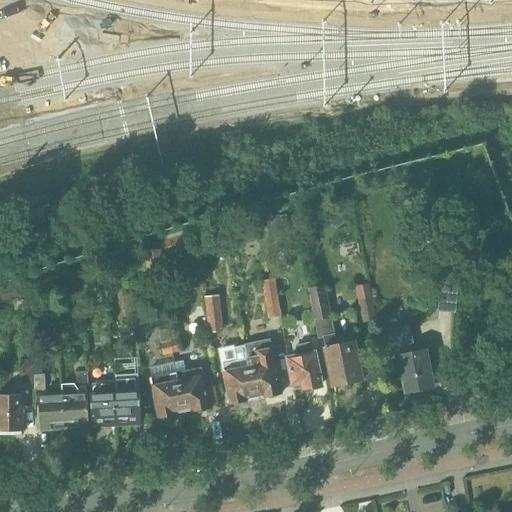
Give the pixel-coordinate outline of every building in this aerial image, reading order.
[(168,256),(195,248),(190,232),(164,240),(168,256)] [(92,264),(87,264),(81,265),(81,266),(83,288),(96,287),(94,266),(102,265),(101,260),(101,253),(91,254),(92,263),(92,264)] [(460,257),(443,256),(442,277),(441,277),(437,312),(455,313),(457,278),(460,257)] [(117,266),(107,267),(107,277),(108,277),(117,277),(117,266)] [(80,268),(73,269),(59,269),(60,290),(81,289),(80,268)] [(262,281),(268,319),(282,317),(276,279),(262,281)] [(325,284),(309,288),(318,339),(324,338),(324,339),(326,346),(326,347),(329,364),(333,383),(361,377),(352,334),(336,338),(325,284)] [(11,300),(8,291),(0,293),(0,302),(1,304),(11,300)] [(209,334),(224,332),(220,295),(205,297),(209,334)] [(373,296),(358,300),(363,323),(378,320),(373,296)] [(415,353),(409,326),(384,331),(390,360),(399,358),(406,392),(433,386),(432,380),(440,378),(436,359),(428,361),(426,351),(415,353)] [(168,329),(169,332),(170,342),(173,354),(183,351),(177,327),(168,329)] [(310,330),(284,335),(294,384),(303,382),(305,389),(308,388),(311,391),(316,390),(318,386),(322,386),(315,353),(310,330)] [(163,356),(173,354),(170,342),(169,332),(159,335),(163,356)] [(270,339),(245,344),(247,353),(255,393),(256,398),(266,397),(270,399),(277,397),(279,394),(282,393),(274,352),(273,353),(270,339)] [(244,401),(256,398),(255,393),(247,353),(245,344),(245,345),(234,347),(234,345),(218,349),(222,373),(224,373),(230,404),(233,403),(235,406),(243,404),(244,401)] [(326,347),(319,348),(323,365),(329,364),(326,347)] [(18,360),(19,384),(32,384),(32,360),(18,360)] [(174,363),(176,372),(183,407),(184,413),(196,411),(199,414),(206,412),(208,409),(211,408),(221,406),(216,384),(206,386),(202,367),(186,370),(184,361),(174,363)] [(173,416),(184,413),(183,407),(176,372),(174,363),(149,368),(159,418),(161,418),(164,420),(172,419),(173,416)] [(88,387),(88,372),(76,373),(77,383),(80,388),(88,387)] [(35,390),(46,390),(45,375),(34,375),(35,390)] [(93,428),(117,427),(115,392),(114,381),(92,382),(92,394),(91,394),(93,428)] [(62,384),(63,393),(65,430),(90,428),(88,391),(79,392),(75,383),(62,384)] [(140,391),(115,392),(117,427),(142,425),(140,391)] [(65,430),(63,393),(38,394),(40,432),(65,430)] [(22,395),(0,395),(0,435),(13,435),(13,432),(23,432),(22,395)]
